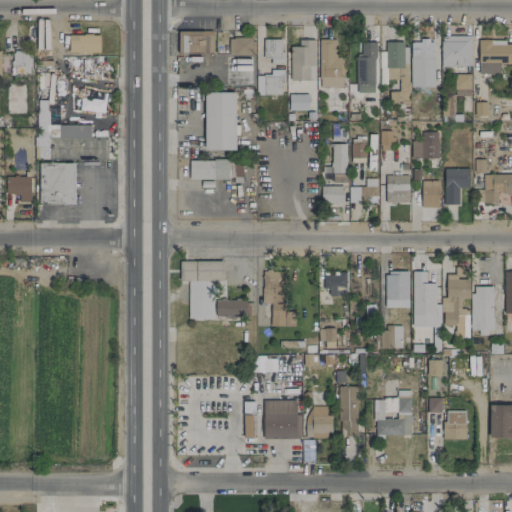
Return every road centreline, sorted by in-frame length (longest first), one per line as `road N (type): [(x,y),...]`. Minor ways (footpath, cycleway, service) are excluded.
road 1 (secondary): [(158,511),(156,0)]
road 2 (secondary): [(132,0),(133,511)]
road 3 (residential): [(157,7),(511,9)]
road 4 (residential): [(158,484),(511,486)]
road 5 (residential): [(158,239),(511,239)]
road 6 (residential): [(0,484),(133,484)]
road 7 (residential): [(0,239),(132,239)]
road 8 (residential): [(0,8),(132,8)]
